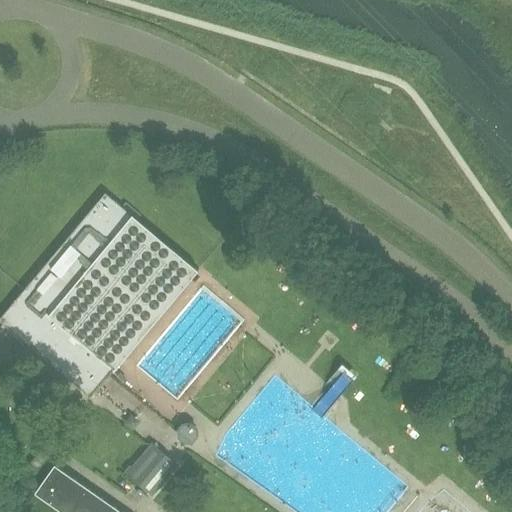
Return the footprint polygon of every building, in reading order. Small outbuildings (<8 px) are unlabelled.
[(106,192),(24,289),(0,318),(0,320),(28,344),(58,369),(91,397),(198,269),(106,192)] [(198,427),(191,422),(183,423),(178,429),(178,437),(185,442),(193,441),(198,435),(198,427)] [(124,473),(143,489),(167,460),(148,444),(124,473)] [(50,456),(42,449),(28,466),(36,473),(50,456)] [(63,511),(123,511),(55,464),(43,481),(35,492),(63,511)]
